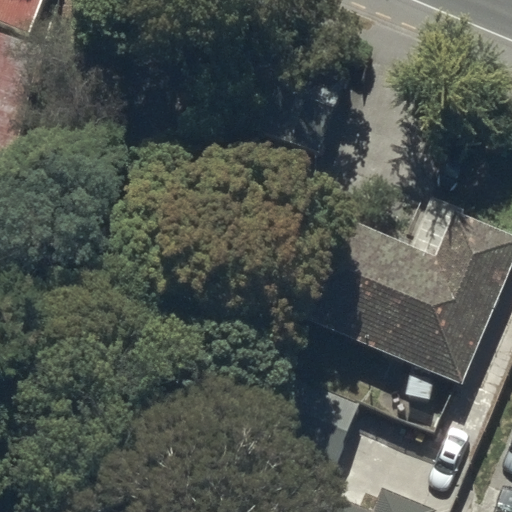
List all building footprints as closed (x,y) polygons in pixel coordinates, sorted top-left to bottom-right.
[(0,0),(0,29),(31,43),(48,0),(0,0)] [(0,240),(46,57),(0,45),(0,240)] [(284,320),(463,397),(511,283),(511,246),(456,223),(437,268),(326,221),(284,320)] [(284,452),(337,473),(361,414),(307,392),(284,452)] [(409,511),(386,502),(381,511),(343,511),(305,496),(298,511),(409,511)]
